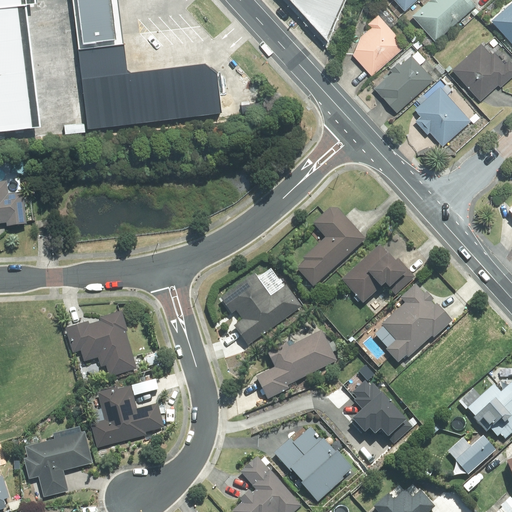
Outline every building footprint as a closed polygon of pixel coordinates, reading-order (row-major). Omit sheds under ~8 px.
[(30,0),(0,0),(0,125),(44,120),(30,0)] [(121,0),(76,0),(90,122),(224,107),(220,68),(206,57),(129,66),(121,0)] [(293,0),(327,36),(342,0),(293,0)] [(395,0),(404,9),(413,0),(395,0)] [(425,0),(411,14),(435,40),(475,3),(472,0),(425,0)] [(511,42),(511,0),(509,0),(490,17),(511,42)] [(392,37),(396,34),(376,13),(367,21),(370,25),(359,35),(352,54),(371,75),(402,47),(392,37)] [(466,15),(460,20),(464,24),(469,19),(466,15)] [(413,34),(403,43),(406,45),(411,40),(412,41),(416,37),(413,34)] [(494,35),(488,40),(492,46),(499,41),(494,35)] [(417,39),(413,43),(417,48),(421,43),(417,39)] [(451,67),(480,100),(498,84),(499,86),(511,74),(511,62),(508,57),(503,62),(494,50),(491,53),(481,42),(451,67)] [(391,69),(373,86),(396,111),(432,78),(409,53),(399,62),(396,60),(389,67),(391,69)] [(433,65),(442,73),(445,69),(437,61),(433,65)] [(420,114),(415,119),(426,133),(429,130),(442,145),(470,120),(438,85),(414,107),(420,114)] [(475,113),(470,119),(473,123),(479,117),(475,113)] [(0,222),(3,222),(3,220),(8,219),(9,225),(24,223),(21,195),(6,197),(5,184),(0,184),(0,222)] [(308,261),(300,269),(313,284),(362,239),(349,224),(346,226),(343,222),(343,218),(337,212),(331,211),(316,224),(329,238),(306,259),(308,261)] [(380,247),(344,280),(363,301),(385,281),(395,293),(412,277),(398,261),(394,264),(380,247)] [(255,275),(222,301),(233,316),(238,312),(243,320),(233,327),(249,348),(302,307),(286,286),(272,297),(255,275)] [(383,325),(398,341),(388,350),(398,361),(406,354),(408,356),(432,335),(433,336),(450,321),(436,306),(434,308),(427,301),(426,302),(424,299),(425,298),(415,287),(402,299),(406,304),(383,325)] [(107,364),(111,375),(135,368),(123,331),(125,330),(121,317),(117,315),(105,319),(103,323),(88,327),(87,324),(68,330),(74,351),(82,349),(85,360),(99,356),(102,365),(107,364)] [(282,361),(285,367),(278,371),(277,370),(258,379),(268,397),(286,388),(284,384),(289,381),(290,383),(313,371),(314,373),(335,362),(321,334),(288,350),(285,344),(269,352),(275,365),(282,361)] [(160,354),(145,356),(147,369),(162,367),(160,354)] [(359,373),(367,382),(350,398),(362,411),(353,419),(367,435),(371,431),(377,438),(384,432),(395,444),(414,427),(370,379),(376,374),(368,366),(359,373)] [(492,384),(480,396),(487,403),(472,416),(485,431),(489,428),(497,436),(500,433),(505,438),(511,431),(511,383),(511,382),(499,392),(492,384)] [(91,425),(96,449),(145,437),(144,434),(164,429),(158,405),(136,411),(130,388),(117,391),(117,389),(98,394),(98,396),(105,422),(91,425)] [(298,440),(300,442),(296,445),(291,439),(276,452),(291,470),(293,468),(305,482),(303,483),(317,499),(340,478),(339,476),(350,467),(337,453),(335,454),(323,440),(321,442),(317,436),(315,434),(310,429),(298,440)] [(31,460),(27,461),(31,477),(40,475),(45,495),(66,490),(61,469),(71,466),(70,463),(76,462),(77,465),(90,461),(83,435),(28,450),(31,460)] [(462,438),(447,451),(467,474),(495,450),(482,435),(470,446),(462,438)] [(242,501),(232,510),(233,511),(269,511),(274,508),(278,511),(283,511),(295,502),(275,479),(274,479),(257,459),(242,472),(256,489),(250,495),(248,492),(240,499),(242,501)] [(458,469),(452,473),(456,478),(462,473),(458,469)] [(5,499),(11,497),(4,474),(0,475),(0,509),(7,507),(5,499)] [(380,511),(429,511),(436,507),(421,488),(419,490),(413,483),(404,490),(400,485),(376,507),(380,511)] [(511,511),(511,499),(510,497),(501,505),(507,511),(511,511)]
